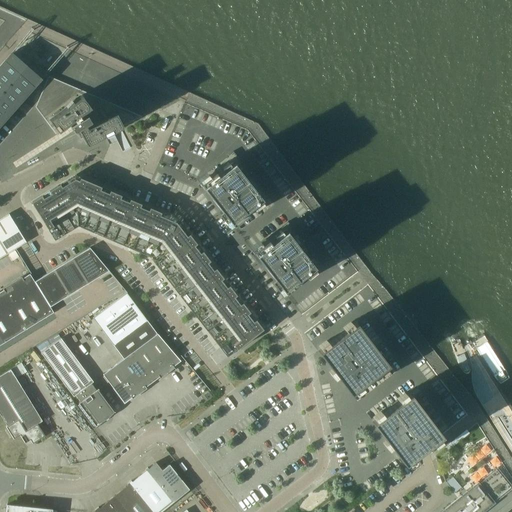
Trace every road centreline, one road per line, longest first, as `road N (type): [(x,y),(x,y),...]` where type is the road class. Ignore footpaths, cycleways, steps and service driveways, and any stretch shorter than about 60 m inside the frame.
road 1 (residential): [(0,190),(78,157),(197,213),(293,334),(303,365),(323,461),(264,511)]
road 2 (unknown): [(62,248),(68,225),(86,214),(122,221),(155,240),(232,318),(231,341),(208,364)]
road 3 (unclassified): [(228,511),(162,436),(82,488),(0,480)]
road 4 (unknown): [(0,352),(110,283)]
